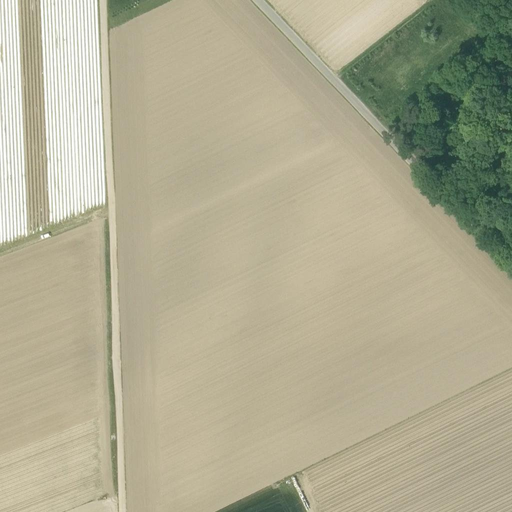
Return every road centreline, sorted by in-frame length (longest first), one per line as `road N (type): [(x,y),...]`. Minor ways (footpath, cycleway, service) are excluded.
road 1 (track): [(120,511),(102,0)]
road 2 (unclassified): [(258,0),(511,266)]
